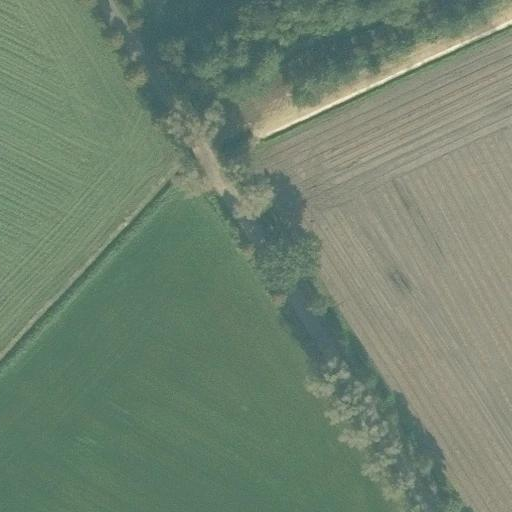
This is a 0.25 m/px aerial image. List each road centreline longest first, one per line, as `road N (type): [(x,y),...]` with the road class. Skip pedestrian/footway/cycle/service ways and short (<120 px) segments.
road 1 (unclassified): [(433,511),(102,0)]
road 2 (track): [(195,143),(295,69),(392,35),(449,0)]
